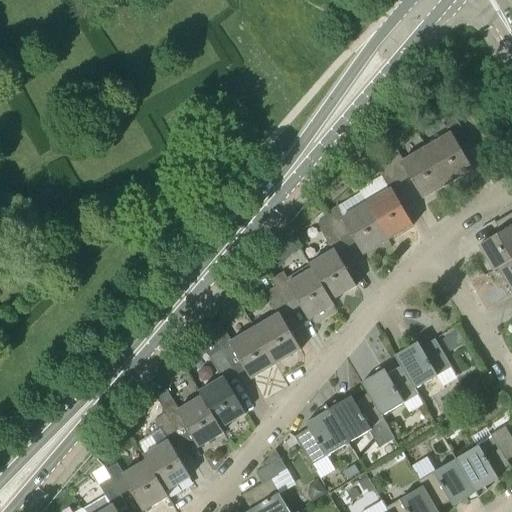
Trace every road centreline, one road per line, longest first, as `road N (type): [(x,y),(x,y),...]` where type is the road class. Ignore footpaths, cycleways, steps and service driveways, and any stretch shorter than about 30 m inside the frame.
road 1 (tertiary): [(0,503),(430,0)]
road 2 (residential): [(200,511),(357,323),(427,253)]
road 3 (residential): [(511,385),(456,282),(427,253)]
